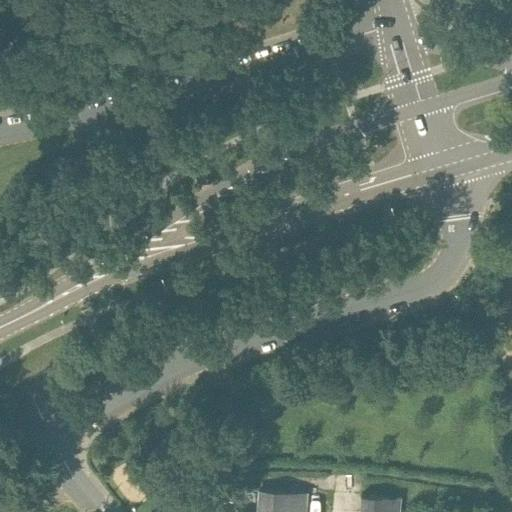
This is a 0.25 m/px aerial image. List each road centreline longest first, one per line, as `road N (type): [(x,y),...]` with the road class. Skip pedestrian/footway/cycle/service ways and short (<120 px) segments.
road 1 (residential): [(51,434),(197,356),(433,283),(460,241),(446,173)]
road 2 (unclassified): [(396,32),(207,91),(0,129)]
road 3 (tertiary): [(418,110),(254,169),(95,278)]
road 4 (tertiary): [(95,278),(446,173)]
road 5 (unclassified): [(511,66),(396,32)]
